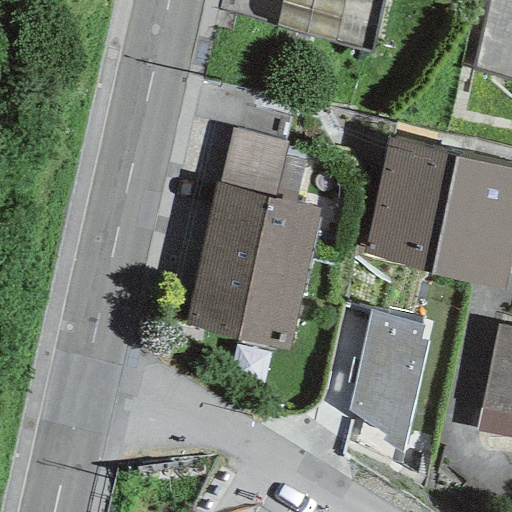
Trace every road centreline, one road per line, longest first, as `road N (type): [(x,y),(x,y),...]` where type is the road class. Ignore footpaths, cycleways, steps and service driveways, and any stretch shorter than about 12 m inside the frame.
road 1 (tertiary): [(53,511),(166,0)]
road 2 (unknown): [(511,487),(480,470),(462,445),(490,287)]
